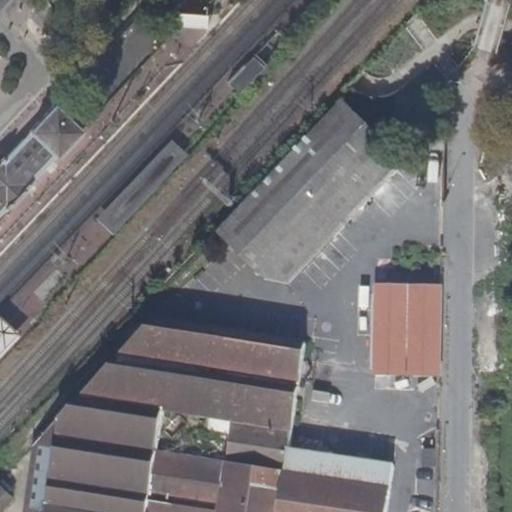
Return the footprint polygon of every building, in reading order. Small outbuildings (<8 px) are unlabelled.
[(36,0),(31,21),(42,32),(43,33),(55,20),(64,11),(82,28),(101,8),(109,0),(108,0),(36,0)] [(55,20),(43,33),(61,50),(72,60),(112,18),(101,8),(82,28),(64,11),(55,20)] [(175,17),(175,24),(190,25),(204,26),(205,19),(205,13),(191,12),(176,11),(175,14),(175,17)] [(0,216),(6,210),(7,211),(9,209),(12,206),(13,207),(20,200),(26,193),(25,192),(31,186),(30,185),(33,183),(82,132),(52,103),(25,131),(28,134),(6,157),(5,159),(2,156),(0,158),(0,216)] [(405,165),(342,104),(217,235),(264,282),(289,286),(405,165)] [(0,237),(92,141),(82,132),(33,183),(30,185),(31,186),(25,192),(26,193),(20,200),(13,207),(12,206),(9,209),(7,211),(6,210),(0,216),(0,237)] [(94,217),(111,233),(185,153),(170,138),(94,217)] [(441,378),(442,287),(378,286),(376,376),(441,378)] [(159,303),(0,470),(0,511),(385,511),(396,448),(292,431),(309,326),(159,303)] [(0,352),(17,334),(0,317),(0,352)] [(428,468),(439,468),(439,450),(429,450),(428,468)]
